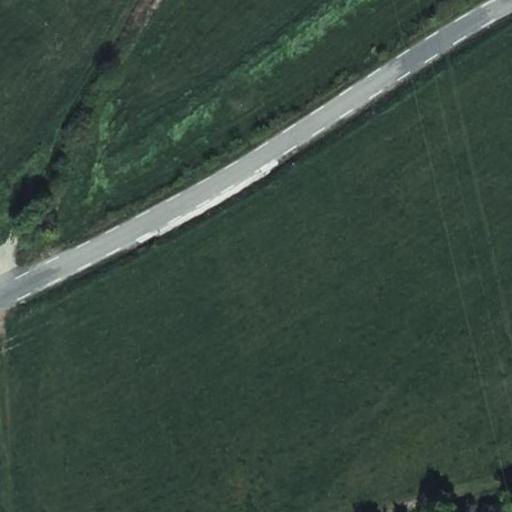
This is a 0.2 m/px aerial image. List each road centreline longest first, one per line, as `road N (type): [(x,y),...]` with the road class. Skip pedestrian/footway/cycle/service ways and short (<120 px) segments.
road 1 (unclassified): [(0,292),(235,153),(511,11)]
road 2 (track): [(0,279),(130,0)]
road 3 (track): [(511,462),(369,511)]
